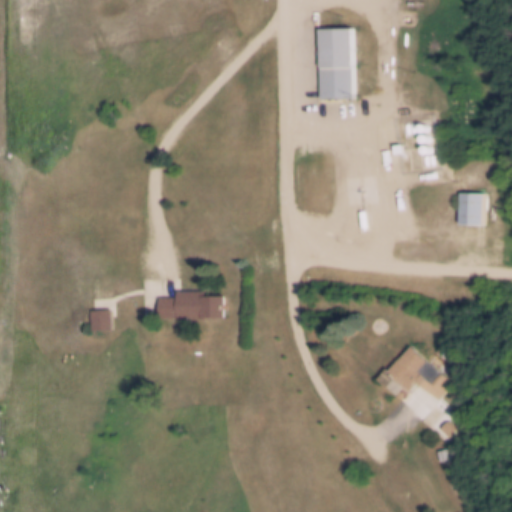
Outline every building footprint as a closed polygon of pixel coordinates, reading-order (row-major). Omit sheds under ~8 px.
[(318,30),(353,29),(355,97),(320,98),(318,30)] [(424,129),(423,129),(421,129),(420,129),(419,128),(418,126),(418,125),(418,123),(418,122),(419,121),(421,120),(422,120),(424,120),(425,121),(426,122),(427,123),(427,125),(427,126),(426,128),(424,129)] [(426,140),(425,141),(423,141),(422,140),(421,139),(420,138),(420,136),(420,135),(420,133),(421,132),(423,131),(424,131),(426,131),(427,132),(428,133),(429,135),(429,136),(429,138),(428,139),(426,140)] [(428,151),(426,152),(425,152),(423,151),(422,150),(421,149),(421,147),(421,146),(422,144),(423,143),(424,142),(426,142),(427,142),(429,143),(430,144),(430,146),(431,147),(430,149),(429,150),(428,151)] [(457,192),(485,194),(482,231),(455,230),(457,192)] [(138,218),(134,227),(127,224),(130,215),(138,218)] [(80,263),(79,243),(58,244),(60,264),(80,263)] [(178,287),(178,295),(160,295),(159,316),(227,318),(228,294),(203,293),(203,288),(178,287)] [(111,307),(112,327),(93,328),(92,308),(111,307)] [(411,341),(453,379),(438,396),(418,378),(409,387),(387,368),(411,341)]
